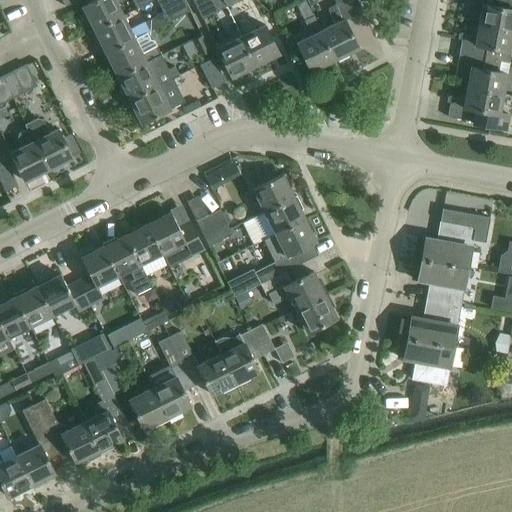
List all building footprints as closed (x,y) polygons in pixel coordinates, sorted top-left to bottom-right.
[(93,28),(101,24),(122,14),(115,0),(92,0),(82,5),(93,28)] [(157,0),(168,21),(190,10),(185,0),(157,0)] [(193,0),(202,17),(227,5),(224,0),(193,0)] [(313,15),(307,5),(308,4),(306,0),(294,0),(311,34),(296,42),(311,70),(335,58),(321,29),(313,15)] [(335,58),(358,47),(345,19),(358,12),(351,0),(334,0),(335,3),(327,7),(334,22),(321,29),(335,58)] [(511,30),(511,8),(511,0),(468,0),(466,9),(480,12),(478,24),(511,30)] [(129,28),(122,14),(101,24),(93,28),(106,52),(149,30),(144,21),(129,28)] [(256,64),(279,53),(270,35),(265,23),(242,35),(256,64)] [(511,50),(511,30),(478,24),(476,34),(460,31),(460,33),(462,33),(458,53),(501,61),(509,62),(511,50)] [(117,75),(133,67),(161,54),(156,44),(154,40),(150,39),(147,32),(149,30),(106,52),(117,75)] [(200,54),(209,50),(202,34),(192,39),(200,54)] [(231,76),(256,64),(242,35),(217,47),(222,58),(231,76)] [(503,94),(507,73),(499,71),(501,61),(458,53),(455,72),(469,75),(466,87),(497,93),(500,93),(503,94)] [(168,68),(161,54),(133,67),(117,75),(129,99),(173,77),(178,74),(174,66),(168,68)] [(210,87),(224,80),(213,57),(199,64),(210,87)] [(12,97),(19,94),(37,85),(26,63),(1,75),(12,97)] [(0,102),(12,97),(1,75),(0,76),(0,102)] [(141,122),(184,101),(173,77),(129,99),(141,122)] [(497,112),(500,93),(497,93),(466,87),(465,97),(448,94),(448,95),(451,96),(447,116),(472,120),(472,122),(505,128),(508,114),(497,112)] [(50,131),(43,118),(38,116),(26,122),(28,126),(26,127),(47,169),(72,156),(58,127),(50,131)] [(24,180),(47,169),(26,127),(20,130),(18,135),(23,145),(10,151),(16,162),(24,180)] [(0,180),(5,190),(7,189),(17,184),(6,161),(0,163),(0,180)] [(219,168),(205,175),(211,188),(225,181),(219,168)] [(284,172),(252,188),(263,210),(295,194),(291,185),(293,184),(287,171),(284,172)] [(264,211),(254,216),(264,237),(274,233),(274,232),(306,216),(302,208),(304,207),(298,193),(295,194),(263,210),(264,211)] [(419,236),(416,257),(467,266),(472,239),(485,241),(489,216),(442,207),(439,221),(441,221),(438,239),(419,236)] [(219,208),(208,214),(219,238),(231,232),(219,208)] [(160,213),(146,220),(148,222),(168,263),(168,264),(190,253),(203,246),(199,240),(191,222),(179,228),(170,211),(161,216),(160,213)] [(208,214),(196,220),(208,244),(219,238),(208,214)] [(274,233),(264,237),(275,259),(278,258),(278,259),(286,255),(317,240),(312,230),(315,228),(308,215),(306,216),(274,232),(274,233)] [(138,224),(124,231),(126,233),(142,267),(146,274),(168,263),(148,222),(139,227),(138,224)] [(115,235),(102,242),(103,245),(118,274),(129,268),(135,279),(129,281),(135,293),(151,285),(146,274),(142,267),(126,233),(117,238),(115,235)] [(118,274),(103,245),(94,249),(93,247),(79,253),(89,273),(77,279),(90,305),(102,298),(95,285),(118,274)] [(275,259),(252,271),(258,282),(284,269),(291,266),(286,255),(278,259),(278,258),(275,259)] [(460,305),(467,266),(416,257),(412,277),(430,280),(427,299),(460,305)] [(284,269),(258,282),(264,294),(268,292),(274,303),(288,295),(295,308),(308,301),(327,292),(320,279),(318,280),(313,270),(295,279),(290,281),(284,269)] [(50,275),(37,282),(38,284),(49,307),(52,314),(73,303),(77,311),(90,305),(77,279),(66,285),(60,273),(51,277),(50,275)] [(27,286),(14,293),(15,296),(26,318),(30,325),(52,314),(49,307),(38,284),(28,289),(27,286)] [(308,301),(295,308),(298,314),(307,331),(336,317),(332,308),(331,307),(333,305),(327,292),(308,301)] [(165,314),(187,302),(183,293),(161,304),(163,309),(165,314)] [(5,297),(0,299),(0,320),(4,329),(8,336),(30,325),(26,318),(15,296),(7,300),(5,297)] [(453,344),(460,305),(427,299),(423,318),(405,315),(401,334),(453,344)] [(168,319),(165,314),(163,309),(141,320),(146,330),(168,319)] [(0,340),(8,336),(0,320),(0,340)] [(263,354),(274,348),(261,322),(250,327),(263,354)] [(263,354),(250,327),(231,337),(223,336),(214,340),(220,353),(237,385),(249,379),(248,376),(258,370),(252,359),(263,354)] [(198,364),(180,330),(169,335),(187,370),(194,385),(204,379),(211,394),(221,389),(223,391),(237,385),(220,353),(198,364)] [(446,384),(453,344),(401,334),(398,356),(416,359),(413,377),(411,377),(411,378),(446,384)] [(168,418),(180,412),(179,410),(190,404),(183,390),(194,385),(187,370),(169,335),(157,341),(170,366),(160,371),(164,381),(153,387),(168,418)] [(114,394),(125,389),(106,350),(95,356),(114,394)] [(78,364),(73,355),(60,362),(57,356),(48,361),(52,370),(55,375),(63,372),(78,364)] [(85,421),(101,452),(112,446),(111,444),(122,438),(112,419),(123,414),(114,394),(95,356),(83,362),(101,399),(97,402),(93,410),(96,415),(85,421)] [(30,381),(52,370),(48,361),(26,372),(30,381)] [(0,395),(15,388),(30,381),(26,372),(0,384),(0,395)] [(426,406),(429,385),(415,383),(412,404),(426,406)] [(155,425),(168,418),(153,387),(129,399),(143,428),(154,423),(155,425)] [(8,398),(14,411),(34,402),(28,389),(8,398)] [(68,429),(66,424),(56,421),(44,398),(34,403),(52,440),(58,452),(68,447),(76,462),(86,456),(88,459),(101,452),(85,421),(68,429)] [(33,486),(45,480),(44,477),(54,472),(47,458),(58,452),(52,440),(34,403),(21,409),(39,444),(17,454),(33,486)] [(379,421),(384,422),(387,409),(380,408),(372,406),(369,419),(379,421)] [(0,486),(3,485),(8,495),(17,491),(19,493),(33,486),(17,454),(3,461),(0,454),(0,486)]
